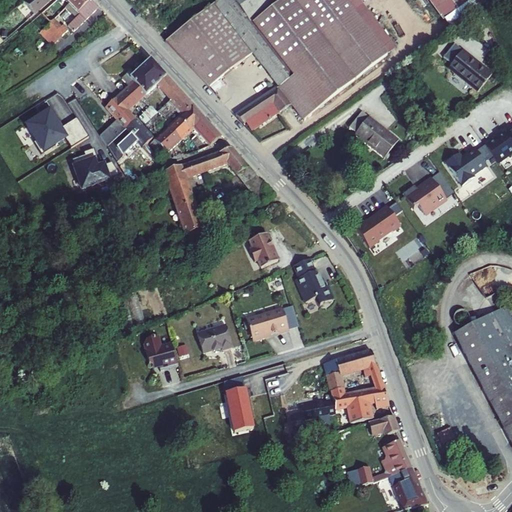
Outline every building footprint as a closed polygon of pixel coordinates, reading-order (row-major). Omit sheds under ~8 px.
[(21,0),(30,11),(34,8),(38,4),(43,0),(21,0)] [(84,0),(67,0),(65,2),(74,11),(84,0)] [(96,6),(89,0),(84,0),(74,11),(75,12),(82,19),(96,6)] [(252,47),(264,63),(275,54),(233,0),(211,0),(206,4),(194,13),(199,19),(209,32),(195,47),(185,57),(198,72),(207,82),(252,47)] [(233,0),(275,54),(280,60),(287,55),(296,67),(276,82),(291,100),(304,117),(394,45),(360,0),(233,0)] [(432,0),(450,23),(472,9),(478,4),(475,0),(432,0)] [(41,7),(37,11),(45,21),(36,30),(48,45),(66,29),(60,22),(56,25),(41,7)] [(71,29),(82,19),(75,12),(65,22),(71,29)] [(164,35),(171,43),(182,34),(181,32),(199,19),(194,13),(175,27),(164,35)] [(171,43),(185,57),(195,47),(209,32),(199,19),(181,32),(182,34),(171,43)] [(448,67),(476,90),(490,73),(454,42),(442,55),(451,63),(448,67)] [(264,63),(268,69),(280,60),(275,54),(264,63)] [(268,69),(277,80),(296,67),(287,55),(280,60),(268,69)] [(127,68),(118,76),(126,84),(102,105),(116,121),(128,134),(136,143),(139,146),(142,142),(144,140),(146,142),(151,137),(126,108),(153,84),(158,90),(169,81),(147,57),(131,72),(127,68)] [(217,91),(225,84),(220,78),(212,86),(217,91)] [(169,81),(158,90),(165,97),(175,87),(169,81)] [(234,110),(241,120),(246,117),(252,126),(257,123),(291,100),(276,82),(234,110)] [(165,97),(179,112),(188,103),(175,87),(165,97)] [(179,112),(175,115),(188,129),(190,127),(201,117),(188,103),(179,112)] [(363,133),(383,155),(400,139),(369,105),(355,117),(367,129),(363,133)] [(76,119),(61,129),(49,109),(24,124),(42,153),(65,139),(71,148),(88,137),(76,119)] [(175,115),(161,128),(174,142),(188,129),(175,115)] [(217,134),(201,117),(190,127),(206,144),(217,134)] [(117,163),(136,143),(128,134),(116,121),(101,135),(117,163)] [(508,124),(501,129),(511,144),(511,125),(509,127),(508,124)] [(161,128),(151,137),(146,142),(159,156),(174,142),(161,128)] [(497,162),(511,151),(511,144),(501,129),(500,128),(494,133),(495,135),(484,143),(497,162)] [(154,156),(142,142),(139,146),(148,156),(151,159),(154,156)] [(177,163),(182,177),(222,161),(233,174),(245,166),(228,145),(177,163)] [(487,163),(473,145),(466,151),(467,152),(461,156),(458,152),(446,162),(463,184),(475,176),(473,173),(487,163)] [(84,156),(72,160),(73,165),(72,165),(81,191),(110,181),(109,179),(105,166),(104,163),(97,165),(96,161),(97,160),(93,150),(83,153),(84,156)] [(111,163),(105,166),(109,179),(119,175),(111,163)] [(169,194),(186,188),(182,177),(177,163),(161,169),(160,169),(169,194)] [(245,166),(233,174),(240,181),(251,173),(245,166)] [(251,173),(240,181),(255,200),(269,194),(251,173)] [(445,197),(430,175),(422,181),(423,182),(417,186),(414,182),(402,190),(412,206),(417,203),(424,212),(445,197)] [(186,188),(169,194),(177,217),(195,211),(186,188)] [(400,223),(386,203),(367,218),(366,217),(355,225),(368,244),(378,238),(377,237),(391,227),(392,228),(400,223)] [(195,211),(177,217),(185,241),(202,233),(200,227),(201,226),(200,224),(195,211)] [(276,257),(265,230),(247,237),(251,245),(247,246),(252,258),(256,257),(259,264),(276,257)] [(315,274),(307,257),(292,264),(298,276),(294,278),(305,300),(316,295),(319,302),(331,297),(325,284),(323,284),(318,272),(315,274)] [(279,309),(243,320),(249,340),(250,340),(253,341),(259,339),(260,336),(285,329),(279,309)] [(457,336),(511,440),(511,346),(499,323),(511,316),(508,309),(486,321),(475,327),(457,336)] [(511,316),(499,323),(511,346),(511,316)] [(194,334),(200,353),(217,348),(218,351),(229,347),(223,326),(218,327),(216,326),(212,327),(211,329),(194,334)] [(174,363),(167,339),(157,342),(154,333),(142,336),(140,341),(145,360),(149,362),(155,360),(157,368),(174,363)] [(178,347),(182,359),(189,357),(185,345),(178,347)] [(367,347),(321,362),(327,389),(340,386),(336,374),(358,368),(360,375),(366,373),(368,379),(377,376),(367,347)] [(254,368),(213,380),(221,407),(235,403),(237,411),(265,403),(254,368)] [(377,376),(368,379),(371,387),(380,384),(377,376)] [(329,398),(289,407),(292,421),(324,414),(325,417),(333,415),(331,408),(343,406),(347,423),(369,417),(366,402),(373,401),(374,407),(385,404),(380,384),(371,387),(341,393),(341,392),(328,395),(329,398)] [(340,386),(327,389),(328,395),(341,392),(340,386)] [(390,415),(364,423),(366,431),(383,426),(385,432),(395,429),(390,415)] [(452,426),(437,433),(443,444),(457,437),(452,426)] [(396,438),(380,445),(381,447),(379,447),(384,459),(375,462),(382,477),(392,474),(389,466),(398,463),(401,470),(409,467),(396,438)] [(423,500),(409,467),(401,470),(398,463),(389,466),(392,474),(382,477),(397,509),(399,509),(423,500)] [(365,465),(352,470),(357,484),(370,480),(365,465)] [(352,470),(342,472),(348,487),(357,484),(352,470)]
